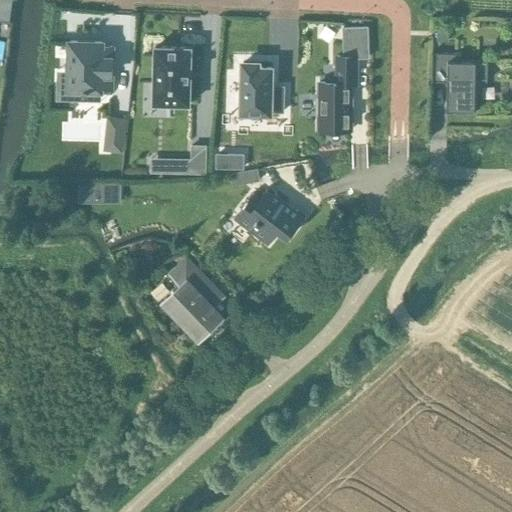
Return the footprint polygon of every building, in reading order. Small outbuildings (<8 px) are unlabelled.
[(368,27),(344,28),(345,58),(369,57),(368,27)] [(69,71),(68,90),(82,90),(82,91),(87,91),(88,90),(101,90),(103,90),(103,89),(114,89),(114,45),(103,44),(103,41),(69,40),(69,71)] [(154,46),(154,104),(191,104),(192,47),(154,46)] [(487,61),(461,61),(461,53),(433,53),(433,52),(432,52),(432,82),(433,82),(433,81),(448,82),(447,109),(446,109),(446,110),(476,111),(476,109),(475,109),(476,80),(486,80),(486,81),(488,81),(488,60),(487,60),(487,61)] [(241,60),(240,114),(273,114),(273,112),(284,112),(284,93),(273,93),(274,66),(261,65),(261,60),(241,60)] [(68,90),(69,71),(57,71),(57,100),(101,101),(101,90),(88,90),(87,91),(82,91),(82,90),(68,90)] [(319,113),(319,130),(351,130),(351,82),(319,82),(319,99),(316,99),(316,113),(319,113)] [(191,159),(191,173),(206,174),(207,145),(191,145),(191,159)] [(217,153),(216,168),(244,169),(244,168),(244,154),(217,153)] [(191,159),(151,158),(150,172),(191,173),(191,159)] [(120,183),(98,183),(99,199),(120,199),(120,183)] [(267,190),(261,197),(254,192),(253,193),(248,201),(241,209),(242,210),(256,220),(255,222),(258,224),(253,231),(261,238),(268,244),(279,230),(283,233),(288,237),(292,232),(303,218),(304,218),(305,217),(267,188),(266,189),(267,190)] [(204,301),(214,291),(187,262),(173,275),(183,285),(165,302),(199,337),(220,317),(204,301)]
